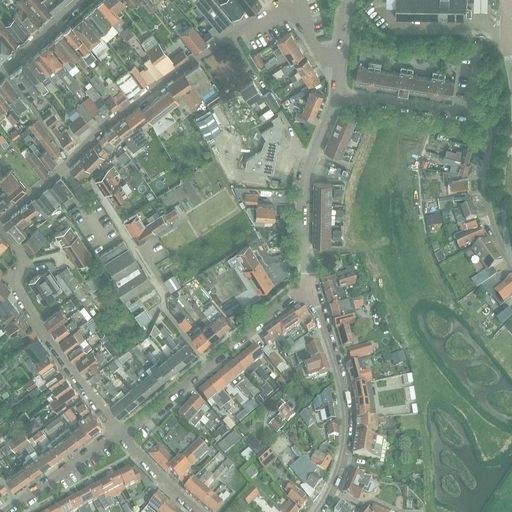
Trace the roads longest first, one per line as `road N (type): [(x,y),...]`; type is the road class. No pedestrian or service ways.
road 1 (residential): [(0,220),(174,72),(268,13),(284,12)]
road 2 (residential): [(336,97),(485,119),(488,211),(510,259)]
road 3 (residential): [(119,434),(19,296),(15,279),(24,257),(0,226)]
road 4 (residential): [(119,434),(291,298),(312,290)]
road 5 (residential): [(316,511),(339,464),(345,425),(312,290)]
road 6 (residential): [(312,290),(301,195),(336,97)]
road 7 (residential): [(6,511),(119,434)]
